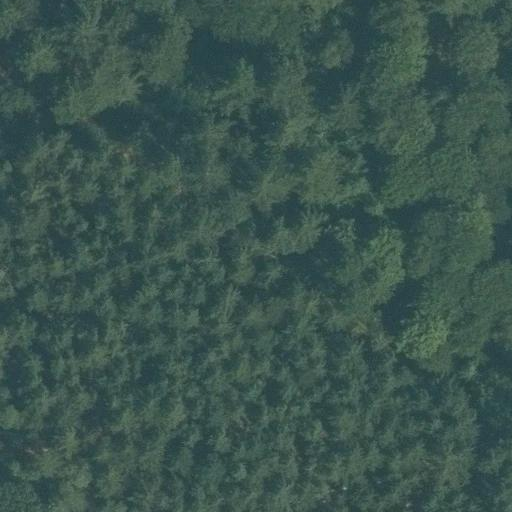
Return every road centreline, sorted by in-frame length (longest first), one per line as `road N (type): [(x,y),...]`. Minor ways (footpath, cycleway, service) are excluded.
road 1 (track): [(408,0),(398,183),(404,244),(495,511)]
road 2 (track): [(511,434),(497,426),(473,444),(300,511)]
